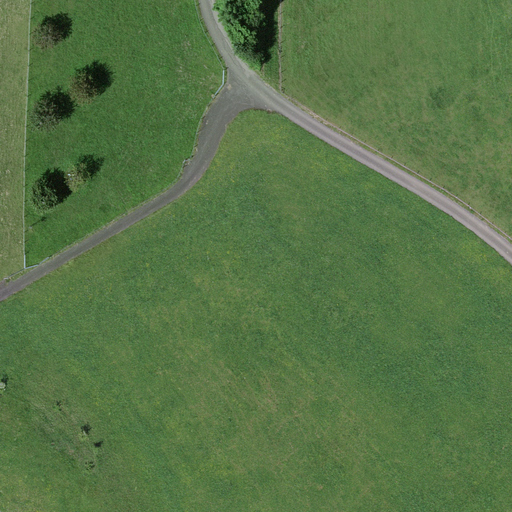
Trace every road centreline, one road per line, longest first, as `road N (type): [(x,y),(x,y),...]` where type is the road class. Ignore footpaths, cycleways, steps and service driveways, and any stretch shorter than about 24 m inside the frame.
road 1 (track): [(205,0),(213,29),(252,83),(511,257)]
road 2 (track): [(252,83),(181,189),(0,295)]
